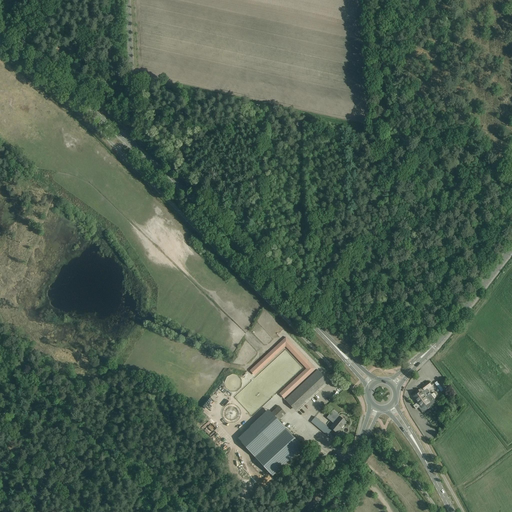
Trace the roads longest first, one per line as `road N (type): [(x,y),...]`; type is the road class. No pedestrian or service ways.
road 1 (primary): [(372,382),(125,141)]
road 2 (tertiary): [(394,383),(511,250)]
road 3 (primary): [(125,141),(0,35)]
road 4 (unclassified): [(132,133),(128,0)]
road 5 (primary): [(453,511),(393,405)]
road 6 (tertiary): [(311,511),(375,408)]
